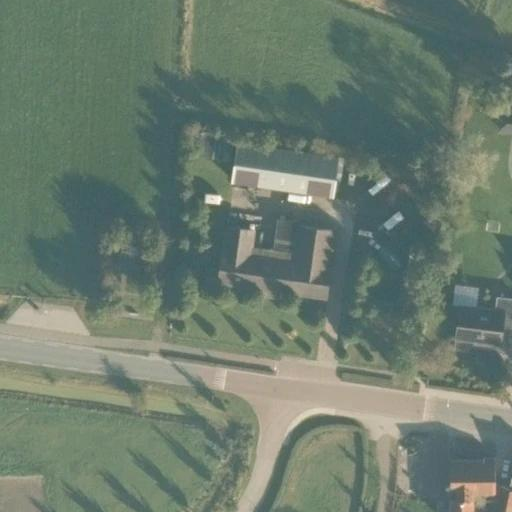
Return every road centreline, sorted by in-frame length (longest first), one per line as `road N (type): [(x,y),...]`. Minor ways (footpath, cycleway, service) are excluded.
road 1 (primary): [(286,387),(0,346)]
road 2 (unclassified): [(286,387),(259,483),(242,511)]
